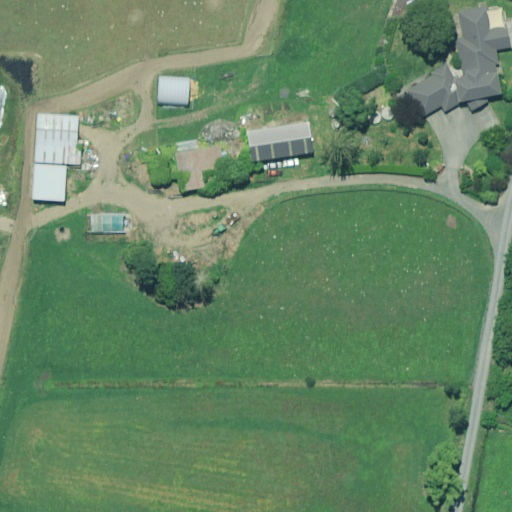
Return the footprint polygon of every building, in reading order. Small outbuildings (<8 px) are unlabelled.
[(464,39),(457,40),(466,76),(456,78),(447,62),(432,70),(436,77),(409,91),(423,118),(443,108),(445,113),(470,101),(504,95),(496,52),(511,48),(511,24),(492,28),(489,13),(488,7),(459,13),(464,39)] [(191,78),(160,78),(160,103),(190,104),(191,78)] [(393,104),(366,115),(372,129),(398,119),(393,104)] [(37,162),(68,164),(83,165),(84,149),(79,149),(81,117),(40,115),(37,162)] [(316,153),(312,123),(253,131),(257,162),(316,153)] [(226,143),(176,154),(185,193),(235,182),(226,143)] [(68,164),(37,162),(34,200),(66,202),(68,164)] [(107,233),(107,216),(83,216),(83,233),(107,233)]
